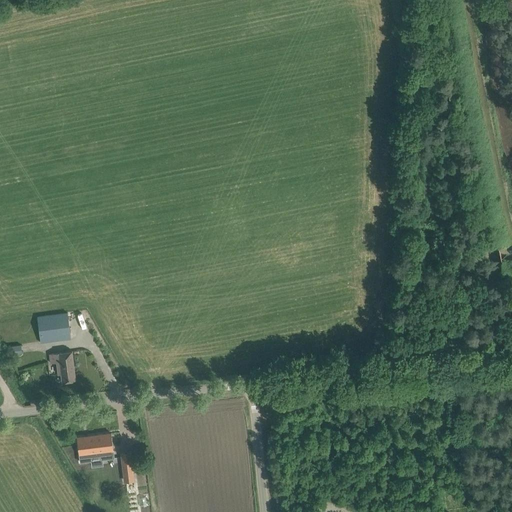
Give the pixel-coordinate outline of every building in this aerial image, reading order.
[(38,316),(41,342),(71,338),(67,312),(38,316)] [(9,346),(10,354),(22,352),(21,344),(9,346)] [(61,373),(62,381),(76,379),(72,351),(50,353),(51,362),(57,362),(58,373),(61,373)] [(111,432),(77,437),(78,447),(79,453),(80,461),(92,460),(102,459),(114,457),(112,442),(111,432)] [(132,463),(122,464),(124,481),(134,480),(132,463)]
